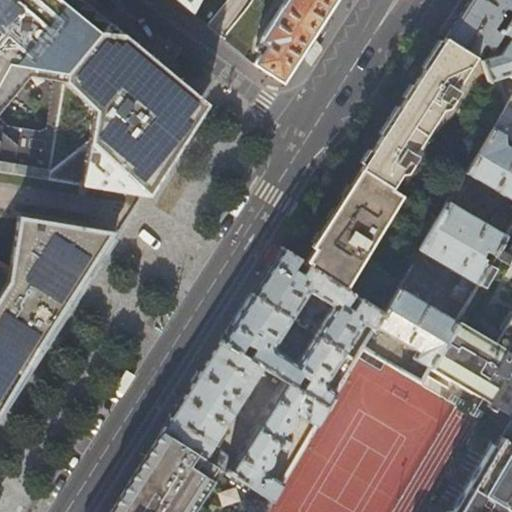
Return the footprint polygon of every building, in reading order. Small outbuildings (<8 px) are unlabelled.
[(0,0),(0,172),(142,196),(156,174),(187,126),(203,101),(110,23),(81,0),(0,0)] [(288,0),(260,44),(265,48),(254,65),(282,83),(302,52),(335,0),(288,0)] [(447,34),(445,37),(483,60),(511,15),(511,0),(468,0),(467,3),(460,14),(447,34)] [(440,30),(447,34),(460,14),(453,10),(440,30)] [(511,15),(483,60),(491,87),(498,85),(497,79),(509,75),(511,76),(511,15)] [(467,172),(508,103),(494,95),(491,87),(483,60),(445,37),(427,64),(382,134),(359,169),(439,219),(461,182),(467,172)] [(511,95),(508,103),(467,172),(511,199),(511,95)] [(399,287),(421,249),(439,219),(359,169),(324,228),(301,261),(383,313),(399,287)] [(465,185),(461,182),(439,219),(421,249),(463,274),(457,284),(456,283),(450,294),(466,304),(492,260),(499,249),(506,237),(456,206),(466,188),(465,185)] [(0,417),(20,386),(57,328),(92,273),(118,232),(17,215),(10,268),(0,261),(0,417)] [(260,278),(250,294),(288,317),(304,292),(308,291),(329,304),(312,332),(343,352),(361,324),(365,322),(374,328),(376,325),(383,313),(301,261),(280,248),(260,278)] [(499,249),(492,260),(511,272),(511,313),(493,345),(455,323),(429,366),(429,367),(503,410),(511,395),(511,254),(511,256),(499,249)] [(399,287),(383,313),(376,325),(391,335),(391,336),(403,343),(404,342),(416,350),(412,356),(429,366),(455,323),(456,322),(399,287)] [(270,345),(288,317),(250,294),(228,328),(220,340),(261,366),(284,380),(327,407),(336,392),(326,386),(325,381),(343,352),(312,332),(293,362),(270,347),(270,345)] [(211,443),(261,366),(220,340),(182,398),(162,430),(196,452),(226,471),(232,461),(212,451),(215,446),(211,443)] [(355,345),(349,356),(355,360),(362,349),(355,345)] [(355,360),(349,356),(344,364),(350,369),(355,360)] [(316,426),(327,407),(284,380),(232,461),(226,471),(272,500),(283,482),(262,468),(263,465),(265,464),(267,464),(268,462),(271,460),(272,456),(272,453),(276,445),(283,450),(289,439),(283,435),(285,431),(288,430),(290,429),(292,426),(293,424),(294,422),(294,418),(297,414),(316,426)] [(511,511),(511,401),(498,421),(446,511),(511,511)] [(188,464),(196,452),(162,430),(138,467),(109,511),(187,511),(209,478),(188,464)]
